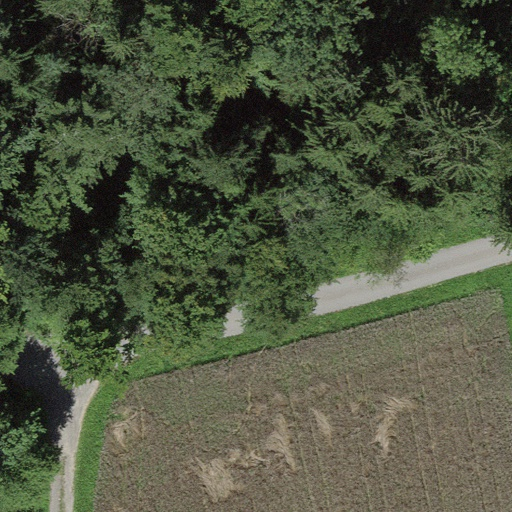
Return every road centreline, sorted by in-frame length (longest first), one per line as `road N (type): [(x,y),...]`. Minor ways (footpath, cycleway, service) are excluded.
road 1 (track): [(511,247),(242,320),(0,357)]
road 2 (track): [(72,350),(66,511)]
